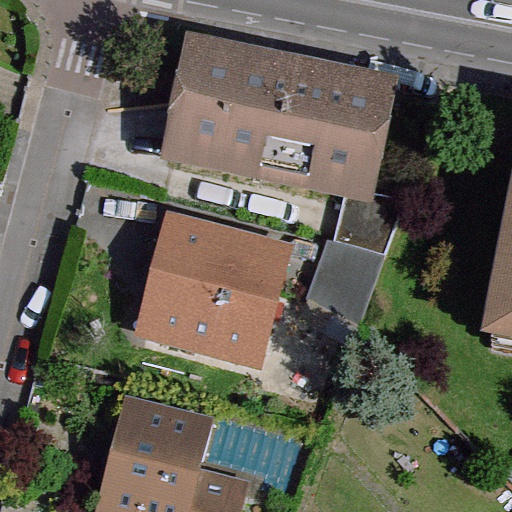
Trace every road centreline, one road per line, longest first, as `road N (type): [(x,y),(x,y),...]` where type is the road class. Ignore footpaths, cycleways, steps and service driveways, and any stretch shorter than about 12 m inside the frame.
road 1 (residential): [(95,0),(0,364)]
road 2 (residential): [(511,31),(347,0)]
